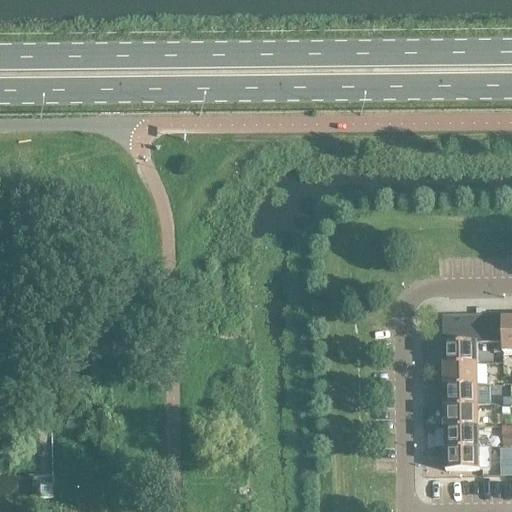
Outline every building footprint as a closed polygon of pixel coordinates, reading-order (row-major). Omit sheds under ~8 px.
[(490,345),(489,316),(477,317),(477,345),(490,345)] [(502,344),(502,320),(503,320),(502,316),(489,316),(490,345),(502,344)] [(465,344),(464,317),(452,317),(452,324),(452,331),(452,338),(452,345),(465,344)] [(477,345),(477,317),(464,317),(465,344),(476,344),(476,345),(477,345)] [(511,320),(503,320),(502,320),(502,344),(502,353),(511,353),(511,320)] [(477,366),(476,345),(476,344),(465,344),(452,345),(443,345),(443,366),(477,366)] [(477,387),(477,366),(443,366),(444,388),(477,387)] [(487,403),(511,402),(511,386),(493,386),(494,397),(487,398),(487,403)] [(477,408),(477,387),(444,388),(444,409),(477,408)] [(478,429),(477,408),(444,409),(445,429),(478,429)] [(478,450),(478,429),(445,429),(445,450),(478,450)] [(479,472),(478,450),(445,450),(445,472),(479,472)] [(53,499),(52,485),(38,485),(39,499),(53,499)]
